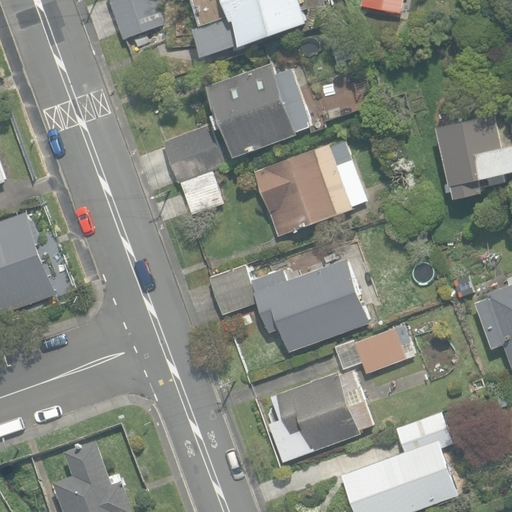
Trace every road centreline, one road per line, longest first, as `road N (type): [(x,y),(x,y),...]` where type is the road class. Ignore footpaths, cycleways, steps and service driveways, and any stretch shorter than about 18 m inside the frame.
road 1 (residential): [(159,338),(34,0)]
road 2 (residential): [(224,511),(159,338)]
road 3 (residential): [(159,338),(0,396)]
